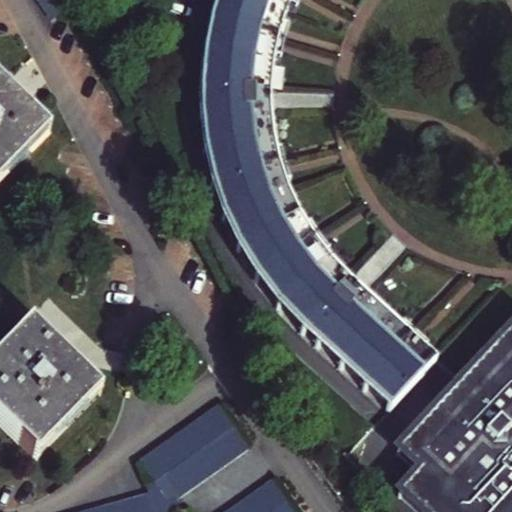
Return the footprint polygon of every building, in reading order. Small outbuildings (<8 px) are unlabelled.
[(68,0),(37,0),(52,21),(73,6),(68,0)] [(511,0),(216,0),(202,53),(199,117),(214,197),(249,270),(284,313),(387,411),(435,361),(421,347),(396,324),(362,291),(347,277),(332,263),(322,251),(302,222),(283,180),(282,177),(278,163),(274,148),(270,126),(269,108),(269,94),(272,63),(274,55),(278,36),(282,21),(290,2),(290,0),(511,0)] [(291,24),(282,21),(278,36),(286,39),(291,24)] [(281,57),(286,39),(278,36),(274,55),(281,57)] [(0,178),(44,132),(8,98),(0,90),(0,178)] [(331,94),(269,94),(269,108),(332,108),(331,94)] [(282,146),(274,148),(278,163),(286,161),(282,146)] [(286,161),(278,163),(282,177),(283,180),(291,177),(286,161)] [(308,219),(302,222),(322,251),(327,247),(308,219)] [(389,233),(347,277),(362,291),(404,247),(389,233)] [(400,320),(396,324),(421,347),(425,343),(400,320)] [(511,511),(511,325),(507,331),(511,335),(511,502),(502,511),(511,511)] [(0,354),(0,429),(30,457),(61,424),(92,391),(25,328),(0,354)] [(396,492),(418,511),(502,511),(511,502),(511,335),(507,331),(396,450),(416,470),(396,492)] [(217,414),(141,469),(156,491),(166,484),(181,504),(247,456),(217,414)] [(286,511),(271,490),(239,511),(286,511)] [(112,511),(178,511),(177,509),(168,511),(151,511),(148,502),(112,511)]
